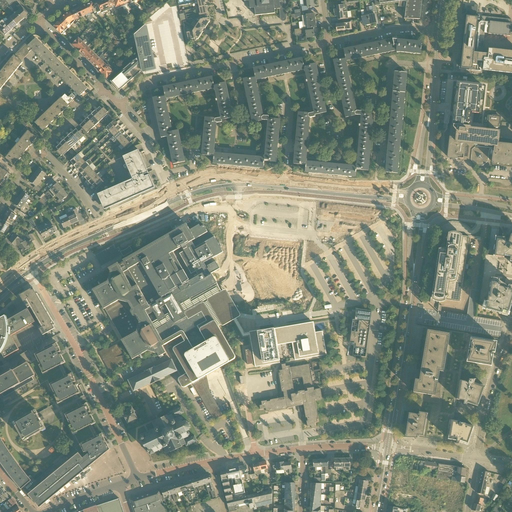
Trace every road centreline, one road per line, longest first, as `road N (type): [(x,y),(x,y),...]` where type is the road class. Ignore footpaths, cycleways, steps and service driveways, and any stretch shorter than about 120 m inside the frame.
road 1 (residential): [(137,479),(35,277)]
road 2 (tertiary): [(237,184),(407,203)]
road 3 (tertiary): [(387,447),(412,279)]
road 4 (tertiary): [(172,194),(25,266)]
road 5 (tertiary): [(29,270),(175,199)]
road 6 (residential): [(377,167),(389,69),(434,66)]
road 7 (residential): [(476,459),(511,320)]
road 8 (tertiary): [(409,189),(284,182)]
road 9 (residential): [(137,479),(255,454)]
